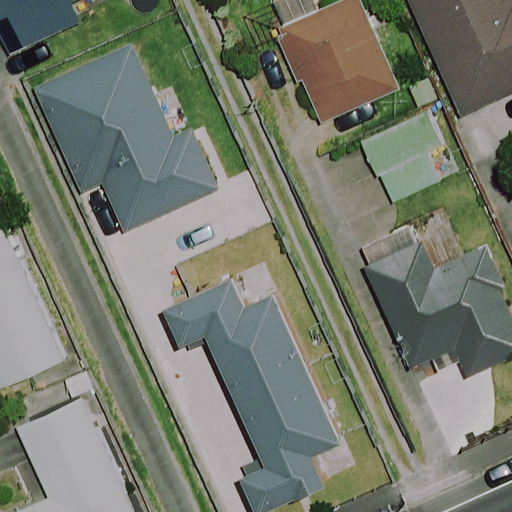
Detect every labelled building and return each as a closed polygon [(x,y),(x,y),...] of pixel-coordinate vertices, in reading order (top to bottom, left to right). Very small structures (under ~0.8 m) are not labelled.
[(78,0),(0,0),(0,31),(11,55),(82,24),(72,3),(78,0)] [(345,0),(325,10),(319,0),(269,0),(262,4),(321,125),(410,82),(369,0),(345,0)] [(511,0),(408,0),(460,117),(511,94),(511,0)] [(446,142),(428,109),(361,145),(393,205),(439,180),(425,153),(446,142)] [(193,243),(168,187),(104,214),(129,271),(193,243)] [(0,389),(69,357),(7,222),(0,225),(0,389)] [(365,269),(410,368),(428,360),(436,378),(462,367),(467,377),(511,356),(511,308),(484,246),(433,269),(422,244),(365,269)] [(282,322),(253,334),(216,349),(229,383),(202,394),(230,463),(279,444),(274,430),(318,412),(282,322)] [(134,511),(84,399),(19,428),(50,499),(21,511),(134,511)]
